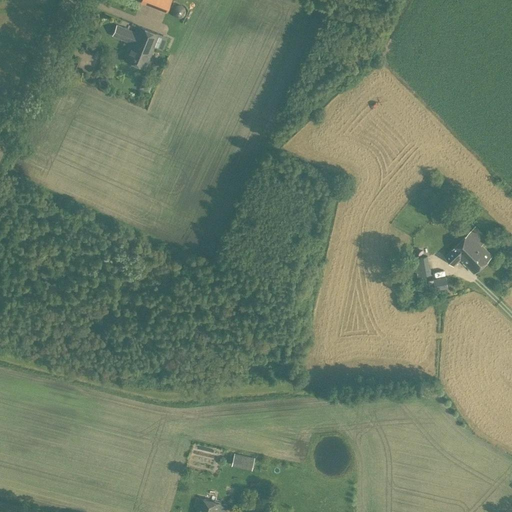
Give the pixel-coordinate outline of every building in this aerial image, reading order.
[(166,12),(170,0),(138,0),(139,1),(166,12)] [(116,25),(112,35),(130,43),(123,59),(145,68),(159,34),(136,25),(134,32),(116,25)] [(475,226),(469,232),(445,256),(454,265),(460,259),(474,273),(492,255),(482,245),(487,238),(475,226)] [(431,274),(427,255),(414,258),(417,276),(431,274)] [(433,290),(448,287),(446,277),(431,279),(433,290)] [(233,453),(231,465),(252,469),(254,457),(233,453)] [(218,511),(221,503),(200,498),(196,511),(218,511)]
